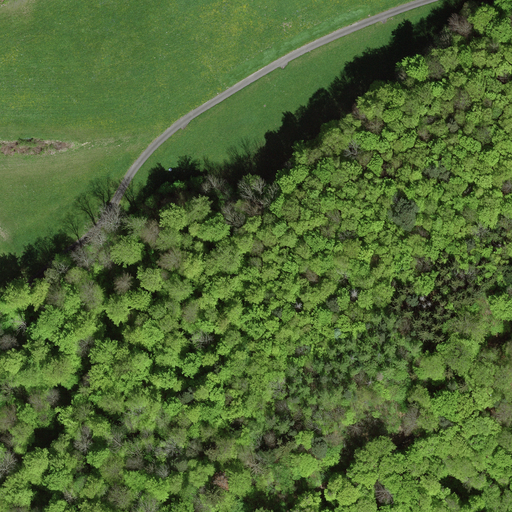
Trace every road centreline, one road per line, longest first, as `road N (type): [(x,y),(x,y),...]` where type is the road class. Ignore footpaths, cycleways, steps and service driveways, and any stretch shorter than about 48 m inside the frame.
road 1 (track): [(429,0),(303,51),(191,115),(140,162),(100,225),(0,308)]
road 2 (track): [(117,199),(124,249),(108,327),(40,461),(0,503)]
road 3 (track): [(511,321),(385,447),(293,511)]
